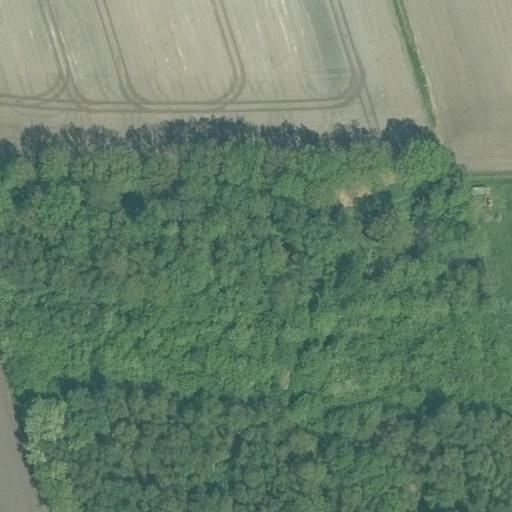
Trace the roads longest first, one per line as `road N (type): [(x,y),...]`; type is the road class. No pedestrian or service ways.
road 1 (track): [(511,173),(463,175),(357,225),(0,195)]
road 2 (track): [(469,175),(511,335)]
